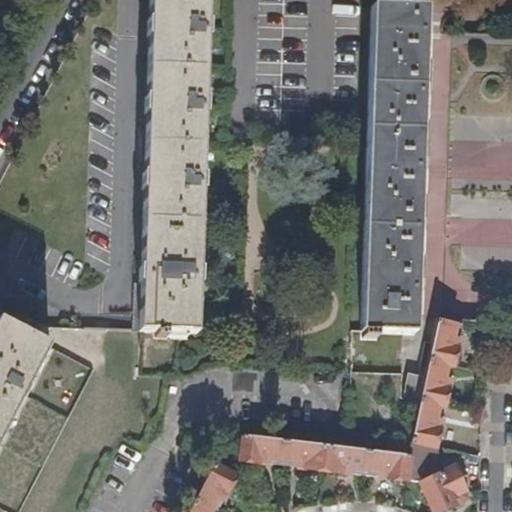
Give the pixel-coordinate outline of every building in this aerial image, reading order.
[(195,336),(208,0),(152,0),(148,101),(146,101),(146,117),(148,117),(145,177),(144,177),(143,193),(144,193),(139,333),(140,333),(139,378),(172,379),(177,379),(179,335),(195,336)] [(362,334),(365,334),(365,340),(379,341),(379,334),(417,335),(418,315),(425,315),(425,286),(418,286),(419,254),(425,254),(426,226),(419,225),(420,195),(426,195),(427,166),(420,165),(421,120),(427,121),(428,92),(421,91),(422,60),(428,59),(429,31),(422,31),(423,11),(369,10),(362,330),(362,334)] [(0,511),(0,439),(49,347),(0,320),(0,511)] [(460,325),(436,321),(428,361),(452,366),(460,325)] [(452,366),(428,361),(425,378),(420,401),(444,407),(452,366)] [(401,374),(356,373),(349,372),(348,390),(345,406),(347,414),(346,436),(399,438),(400,399),(401,374)] [(402,399),(420,403),(420,401),(425,378),(408,374),(402,399)] [(444,407),(420,401),(420,403),(411,443),(436,448),(444,407)] [(240,461),(282,466),(284,443),(249,438),(243,438),(240,461)] [(326,447),(284,443),(282,466),(323,471),(326,447)] [(443,449),(436,448),(411,443),(409,457),(406,481),(420,482),(433,511),(437,511),(468,498),(453,467),(438,474),(443,449)] [(323,471),(364,476),(367,452),(326,447),(323,471)] [(364,476),(406,481),(409,457),(367,452),(364,476)] [(213,466),(194,502),(212,511),(217,511),(235,477),(213,466)] [(212,511),(194,502),(189,511),(212,511)]
